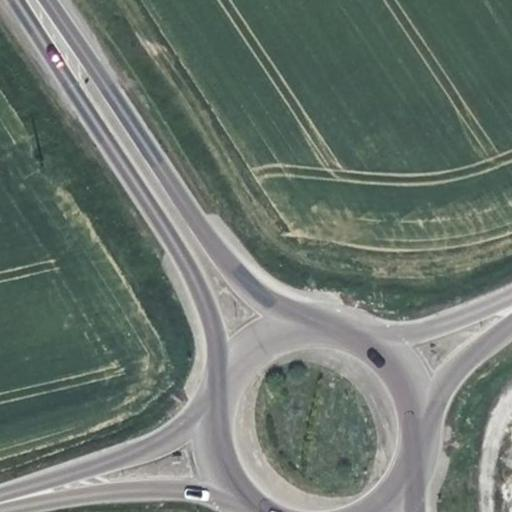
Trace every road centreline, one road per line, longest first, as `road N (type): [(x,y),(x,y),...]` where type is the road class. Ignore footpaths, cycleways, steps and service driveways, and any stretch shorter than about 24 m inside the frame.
road 1 (track): [(511,245),(420,274),(340,263),(283,229),(133,0)]
road 2 (primary): [(18,0),(191,271),(226,371)]
road 3 (primary): [(307,318),(251,287),(225,258),(46,0)]
road 4 (secondary): [(0,506),(179,482),(235,496)]
road 5 (secondary): [(214,401),(163,442),(0,498)]
road 6 (secondary): [(511,293),(422,329),(380,335)]
road 7 (secondary): [(428,412),(452,374),(511,324)]
